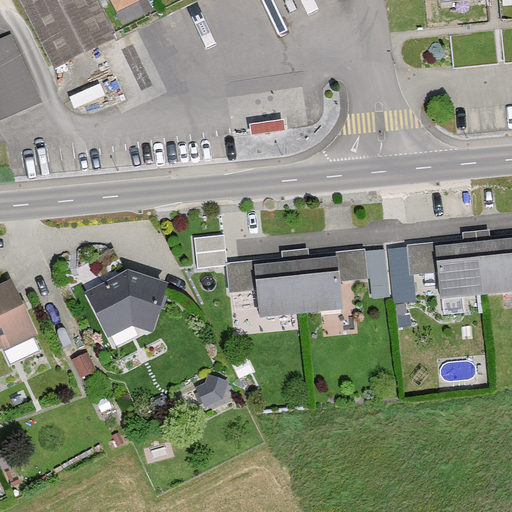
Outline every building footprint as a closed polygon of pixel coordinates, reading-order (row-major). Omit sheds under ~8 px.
[(82,0),(11,0),(39,65),(99,40),(82,0)] [(92,0),(98,13),(128,0),(92,0)] [(0,114),(32,103),(8,33),(0,36),(0,114)] [(506,241),(420,248),(425,296),(510,289),(506,241)] [(358,247),(329,248),(330,257),(331,280),(360,279),(356,253),(358,247)] [(403,247),(356,253),(360,279),(362,296),(409,290),(403,247)] [(330,257),(247,265),(252,317),(335,309),(331,280),(330,257)] [(240,260),(217,262),(220,289),(243,287),(240,260)] [(127,270),(86,293),(105,337),(132,326),(153,333),(168,283),(127,270)] [(1,279),(0,279),(0,345),(24,336),(1,279)] [(6,347),(11,358),(36,347),(31,336),(6,347)]
